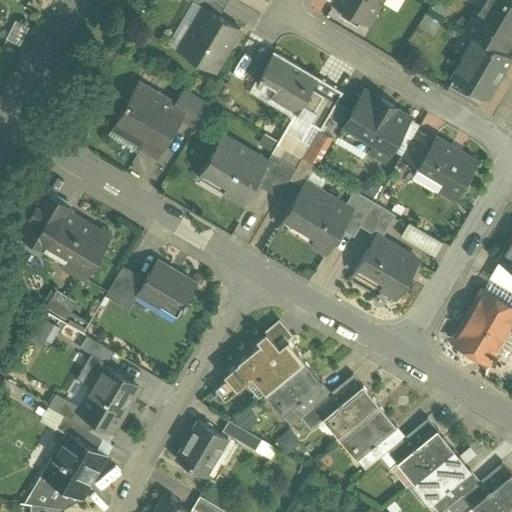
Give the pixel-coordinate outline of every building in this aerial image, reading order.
[(228,0),(202,0),(222,11),(228,0)] [(383,0),(333,0),(331,4),(368,26),(383,0)] [(511,38),(511,2),(508,0),(483,0),(466,30),(476,36),(503,52),(511,38)] [(240,29),(203,8),(192,26),(196,29),(183,50),(180,49),(179,50),(215,71),(240,29)] [(511,57),(503,52),(476,36),(452,78),(483,97),(496,76),(501,79),(511,58),(511,57)] [(318,77),(274,51),(256,81),(260,83),(262,79),(275,87),(268,98),(306,120),(322,93),(312,87),(318,77)] [(511,58),(501,79),(511,86),(511,58)] [(177,106),(138,83),(125,104),(126,105),(116,122),(145,138),(140,146),(158,157),(181,119),(186,111),(177,106)] [(209,104),(186,90),(177,106),(186,111),(181,119),(195,128),(209,104)] [(380,101),(364,91),(351,112),(343,126),(373,145),(369,152),(385,161),(410,120),(379,102),(380,101)] [(322,93),(306,120),(320,129),(336,103),(336,102),(322,93)] [(351,112),(336,103),(320,129),(319,131),(335,140),(343,126),(351,112)] [(310,146),(285,131),(277,144),(302,159),(310,146)] [(434,141),(417,131),(401,157),(418,168),(434,141)] [(266,162),(223,136),(202,171),(228,186),(224,193),(243,204),(255,184),(268,163),(266,162)] [(479,163),(436,137),(435,140),(434,141),(418,168),(443,183),(439,190),(456,201),(479,163)] [(302,159),(277,144),(272,153),(297,168),(302,159)] [(297,168),(272,153),(266,162),(268,163),(255,184),(279,198),(297,168)] [(315,167),(302,159),(297,168),(290,180),(302,187),(303,184),(305,182),(306,182),(315,167)] [(305,182),(303,184),(302,187),(284,217),(316,236),(312,244),(327,253),(348,219),(353,210),(345,206),(306,182),(305,182)] [(42,197),(26,188),(18,204),(33,213),(42,198),(42,197)] [(374,202),(354,190),(345,206),(353,210),(348,219),(360,226),(374,202)] [(71,209),(44,193),(42,197),(42,198),(33,213),(16,242),(40,256),(48,244),(69,256),(63,265),(86,279),(111,238),(69,212),(71,209)] [(386,209),(374,202),(360,226),(372,233),(386,209)] [(400,236),(434,251),(440,238),(406,223),(400,236)] [(418,260),(376,236),(354,273),(396,299),(418,260)] [(511,240),(499,262),(511,269),(511,240)] [(196,284),(157,261),(137,293),(160,307),(160,306),(177,316),(183,306),(184,307),(188,301),(187,300),(196,284)] [(122,269),(105,296),(118,303),(134,276),(122,269)] [(53,289),(45,308),(66,318),(75,299),(53,289)] [(511,308),(482,291),(472,308),(473,309),(468,318),(466,317),(453,338),(490,360),(492,357),(498,360),(500,357),(493,354),(509,328),(511,330),(511,308)] [(41,319),(33,341),(50,347),(57,324),(41,319)] [(279,348),(267,332),(257,341),(260,345),(238,363),(224,376),(227,379),(237,391),(252,378),(265,394),(305,361),(288,341),(279,348)] [(114,352),(87,336),(80,347),(107,363),(114,352)] [(305,361),(265,394),(282,415),(322,382),(305,361)] [(138,388),(104,368),(79,410),(113,431),(138,388)] [(331,393),(314,407),(340,438),(378,406),(362,387),(363,385),(354,374),(331,393)] [(237,391),(227,379),(215,390),(225,401),(237,391)] [(322,382),(282,415),(291,425),(314,407),(331,393),(322,382)] [(378,406),(340,438),(366,469),(388,451),(405,437),(395,424),(394,425),(378,406)] [(90,431),(63,415),(56,427),(69,435),(70,433),(84,442),(90,431)] [(429,418),(411,432),(420,443),(438,428),(429,418)] [(257,436),(229,420),(223,431),(250,447),(257,436)] [(229,438),(200,421),(177,459),(205,477),(229,438)] [(420,443),(397,461),(414,482),(454,449),(438,428),(420,443)] [(420,443),(411,432),(405,437),(388,451),(397,461),(420,443)] [(84,442),(70,433),(69,435),(55,459),(63,464),(53,481),(83,499),(84,497),(82,496),(106,458),(107,458),(108,457),(84,442)] [(454,449),(414,482),(431,503),(453,485),(472,469),(454,449)] [(502,462),(485,477),(493,487),(511,473),(502,462)] [(472,469),(453,485),(462,496),(480,481),(472,469)] [(493,487),(471,506),(475,511),(506,511),(511,507),(511,473),(493,487)] [(480,481),(462,496),(471,506),(493,487),(485,477),(480,481)] [(453,485),(431,503),(438,511),(442,511),(462,496),(453,485)] [(164,495),(154,511),(191,511),(164,495)] [(227,511),(200,496),(193,508),(199,511),(227,511)]
